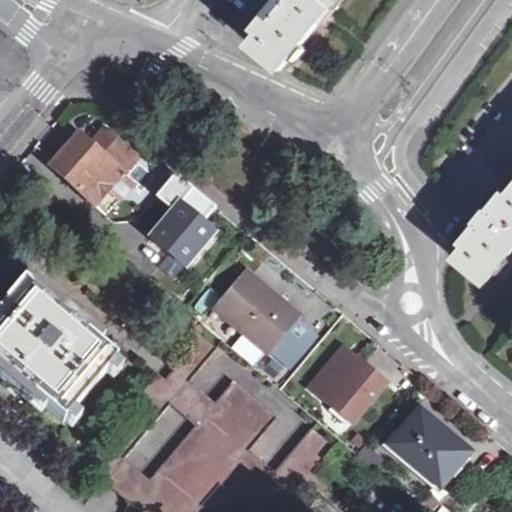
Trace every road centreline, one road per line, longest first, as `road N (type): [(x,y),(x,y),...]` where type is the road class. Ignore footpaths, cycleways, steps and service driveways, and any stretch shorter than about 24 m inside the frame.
road 1 (unclassified): [(152,41),(276,112),(338,135)]
road 2 (unclassified): [(392,205),(409,326),(469,370)]
road 3 (unclassified): [(469,370),(392,205)]
road 4 (unclassified): [(338,135),(442,0)]
